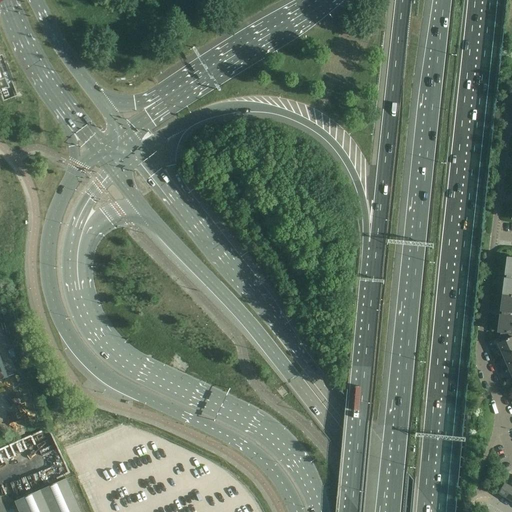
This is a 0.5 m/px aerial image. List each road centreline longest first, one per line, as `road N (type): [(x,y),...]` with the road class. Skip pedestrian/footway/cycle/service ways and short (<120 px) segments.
road 1 (motorway): [(444,0),(388,511)]
road 2 (motorway): [(430,511),(481,0)]
road 3 (secondary): [(69,180),(46,266),(54,312),(72,346),(108,381),(257,455),(296,511)]
road 4 (secondary): [(146,214),(246,320),(397,511)]
road 5 (secondary): [(423,511),(182,209)]
road 6 (secondary): [(317,511),(296,464),(276,442),(116,358),(86,323),(75,292)]
road 7 (motorway): [(181,126),(229,108),(274,110),(337,148),(364,203),(369,299)]
road 8 (motorway): [(403,0),(369,299)]
road 9 (residential): [(511,448),(480,346),(494,233)]
road 10 (motorway): [(369,299),(351,511)]
road 11 (motorway): [(325,0),(166,102)]
road 12 (residential): [(494,233),(511,96)]
road 13 (secondary): [(75,292),(78,226),(114,173)]
road 14 (secondary): [(75,292),(97,226),(114,215),(146,214)]
